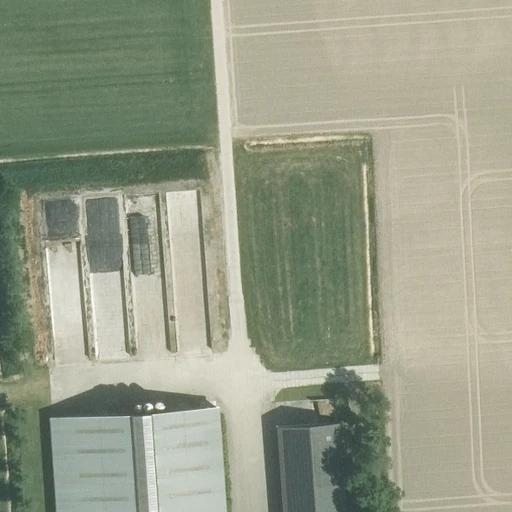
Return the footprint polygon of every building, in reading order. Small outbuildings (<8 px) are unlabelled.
[(187,175),(152,178),(161,298),(197,295),(187,175)] [(127,258),(126,310),(151,311),(152,258),(127,258)] [(116,310),(81,311),(82,356),(118,355),(116,310)] [(222,511),(215,407),(51,418),(57,511),(222,511)] [(276,427),(280,487),(281,511),(342,511),(336,423),(276,427)]
